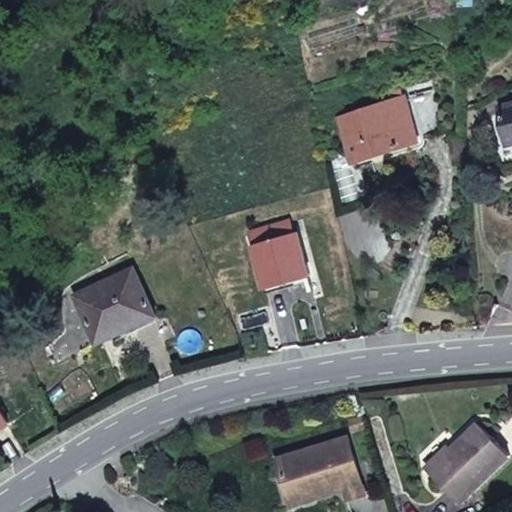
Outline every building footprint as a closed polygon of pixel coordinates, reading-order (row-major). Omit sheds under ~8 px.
[(451,131),(433,74),(400,85),(401,86),(404,97),(386,104),(342,118),(356,162),(423,140),(451,131)] [(404,97),(401,86),(382,92),(386,104),(404,97)] [(511,106),(502,109),(510,143),(511,142),(511,106)] [(466,160),(464,133),(452,134),(457,162),(466,160)] [(310,275),(298,234),(294,235),(291,222),(253,232),(257,246),(254,247),(266,288),(310,275)] [(157,317),(134,268),(75,296),(93,334),(129,318),(134,327),(157,317)] [(129,318),(93,334),(98,344),(134,327),(129,318)] [(0,409),(0,430),(10,425),(0,409)] [(511,456),(479,424),(431,471),(462,504),(511,456)] [(354,455),(349,438),(342,440),(347,458),(354,455)] [(347,458),(342,440),(278,459),(289,494),(314,486),(317,497),(335,491),(331,479),(342,476),(346,488),(349,498),(365,493),(354,455),(347,458)] [(346,488),(342,476),(331,479),(335,491),(346,488)] [(317,497),(314,486),(289,494),(293,505),(317,497)]
